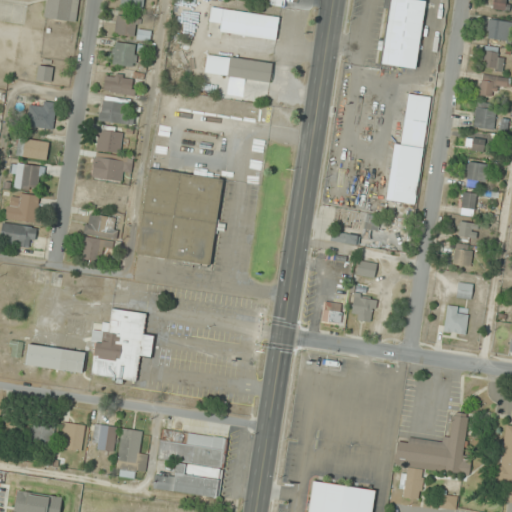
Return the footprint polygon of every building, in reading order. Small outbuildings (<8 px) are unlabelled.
[(47,0),(46,18),(69,21),(70,13),(77,14),(79,0),(47,0)] [(120,0),(120,10),(144,10),(143,0),(120,0)] [(285,0),(263,0),(263,5),(285,8),(285,0)] [(425,0),(424,0),(389,0),(381,64),(417,69),(425,0)] [(507,0),(503,0),(494,0),(493,9),(506,9),(507,0)] [(279,16),(212,7),(210,22),(221,24),(219,33),(276,40),(279,16)] [(138,37),(139,18),(117,16),(115,35),(138,37)] [(509,41),(511,22),(489,19),(486,38),(509,41)] [(111,63),(135,67),(139,46),(115,41),(111,63)] [(503,49),(483,51),(484,70),(504,68),(503,49)] [(273,62),(207,54),(205,74),(271,82),(273,62)] [(38,81),(52,81),(52,66),(38,66),(38,81)] [(137,80),(108,72),(103,89),(133,97),(137,80)] [(497,86),(510,87),(510,76),(481,75),(480,95),(496,96),(497,86)] [(430,97),(408,94),(402,144),(394,144),(387,200),(417,204),(430,97)] [(135,101),(103,98),(101,121),(133,124),(135,101)] [(58,107),(32,100),(26,123),(51,131),(58,107)] [(494,129),(496,108),(475,107),(473,127),(494,129)] [(99,149),(121,153),(125,134),(103,130),(99,149)] [(14,154),(46,160),(49,143),(17,136),(14,154)] [(485,151),(486,138),(471,137),(470,150),(485,151)] [(92,176),(121,181),(123,172),(131,174),(134,159),(96,152),(92,176)] [(478,182),(488,182),(487,163),(467,163),(467,187),(478,187),(478,182)] [(12,187),(42,187),(42,165),(12,165),(12,187)] [(137,255),(211,265),(223,177),(149,168),(137,255)] [(461,209),(475,210),(477,193),(463,191),(461,209)] [(39,196),(10,192),(7,218),(36,222),(39,196)] [(119,217),(87,214),(85,235),(117,238),(119,217)] [(370,238),(374,229),(377,230),(381,220),(369,215),(361,235),(370,238)] [(458,238),(477,238),(477,222),(458,222),(458,238)] [(34,245),(35,226),(2,224),(1,244),(34,245)] [(455,266),(473,265),(471,245),(453,246),(455,266)] [(358,277),(376,277),(376,262),(358,262),(358,277)] [(456,298),(471,299),(473,284),(458,282),(456,298)] [(351,318),(372,322),(376,299),(355,295),(351,318)] [(323,322),(341,324),(343,303),(325,301),(323,322)] [(444,332),(466,334),(469,308),(447,305),(444,332)] [(146,313),(112,309),(110,324),(104,324),(103,332),(97,331),(91,374),(137,380),(140,355),(151,357),(154,337),(144,335),(146,313)] [(86,321),(67,320),(65,334),(84,335),(86,321)] [(86,352),(29,344),(26,365),(83,373),(86,352)] [(20,413),(3,411),(0,437),(17,439),(20,413)] [(424,470),(469,475),(471,458),(463,457),(468,416),(451,414),(448,442),(409,437),(408,443),(398,442),(395,465),(405,466),(401,497),(420,499),(424,470)] [(85,425),(63,421),(59,446),(81,450),(85,425)] [(30,443),(53,447),(56,426),(33,422),(30,443)] [(92,448),(114,451),(117,426),(95,423),(92,448)] [(500,439),(494,482),(504,484),(502,501),(511,501),(511,423),(507,423),(505,440),(500,439)] [(116,476),(135,479),(136,469),(145,470),(148,454),(139,453),(142,430),(122,428),(116,476)] [(158,458),(177,460),(175,477),(155,475),(153,489),(219,497),(227,437),(162,429),(158,458)] [(308,511),(370,511),(374,489),(312,481),(308,511)] [(60,511),(63,496),(17,490),(13,511),(60,511)] [(439,508),(456,509),(457,495),(440,495),(439,508)]
